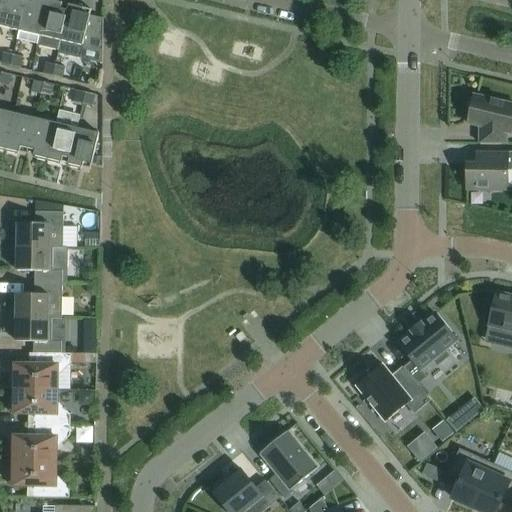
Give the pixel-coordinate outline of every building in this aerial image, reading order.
[(25,0),(3,0),(0,14),(0,25),(19,30),(25,0)] [(37,45),(47,0),(25,0),(19,30),(17,40),(37,45)] [(68,4),(60,3),(61,0),(60,0),(47,0),(37,45),(58,50),(69,5),(68,4)] [(91,10),(82,8),(82,5),(69,2),(68,4),(69,5),(58,50),(57,53),(79,58),(82,46),(102,50),(102,18),(89,15),(91,10)] [(128,20),(139,23),(142,12),(131,9),(128,20)] [(10,66),(13,55),(3,52),(0,64),(10,66)] [(13,55),(10,66),(19,69),(22,57),(13,55)] [(52,76),(55,64),(45,62),(42,74),(52,76)] [(55,64),(52,76),(61,78),(64,67),(55,64)] [(1,72),(0,76),(0,84),(8,86),(10,75),(1,72)] [(40,94),(43,82),(33,80),(31,92),(40,94)] [(43,82),(40,94),(50,96),(52,85),(43,82)] [(82,104),(85,92),(76,90),(73,102),(82,104)] [(85,92),(82,104),(92,106),(95,95),(85,92)] [(479,144),(506,144),(506,133),(510,134),(511,124),(511,104),(474,95),(473,99),(470,98),(468,100),(466,108),(467,110),(470,111),(467,124),(479,127),(479,144)] [(0,150),(4,151),(14,113),(0,109),(0,150)] [(69,158),(77,128),(76,128),(79,115),(59,111),(56,123),(46,161),(59,164),(60,162),(67,164),(69,158)] [(26,154),(35,118),(14,113),(4,151),(17,154),(18,152),(26,154)] [(46,161),(56,123),(35,118),(26,154),(34,156),(34,158),(46,161)] [(90,169),(91,163),(98,133),(77,128),(69,158),(67,164),(67,166),(80,169),(81,167),(90,169)] [(507,190),(508,168),(511,168),(511,154),(476,154),(476,164),(467,164),(466,190),(507,190)] [(14,247),(66,248),(66,247),(62,247),(63,212),(35,212),(35,223),(17,223),(17,237),(15,237),(14,247)] [(66,255),(66,248),(14,247),(14,257),(16,257),(16,271),(34,271),(34,283),(62,283),(62,255),(66,255)] [(61,318),(62,283),(34,283),(34,294),(16,294),(16,308),(14,308),(13,318),(61,318)] [(489,302),(486,314),(490,315),(488,325),(511,330),(511,296),(495,293),(493,303),(489,302)] [(412,360),(403,368),(417,386),(427,377),(421,369),(432,360),(437,366),(449,356),(444,350),(456,340),(434,313),(421,324),(420,323),(418,325),(418,326),(417,326),(414,329),(414,328),(414,329),(413,330),(413,329),(411,331),(411,332),(398,343),(412,360)] [(13,318),(13,328),(15,328),(15,341),(15,342),(33,342),(33,353),(35,353),(61,354),(61,342),(61,320),(61,319),(61,318),(13,318)] [(85,354),(67,354),(35,353),(35,365),(11,365),(11,379),(14,379),(14,389),(57,390),(57,377),(70,364),(70,363),(85,364),(85,354)] [(417,386),(403,368),(402,368),(402,367),(401,368),(401,369),(392,376),(391,375),(391,376),(382,365),(356,386),(385,422),(388,420),(387,420),(406,405),(414,414),(430,401),(417,386)] [(57,403),(57,390),(14,389),(14,399),(10,399),(10,413),(34,414),(34,425),(69,426),(70,416),(57,403)] [(474,399),(447,421),(455,431),(483,409),(474,399)] [(443,421),(431,430),(441,443),(453,433),(443,421)] [(69,436),(69,426),(34,425),(34,437),(10,437),(10,451),(13,450),(13,461),(56,462),(56,449),(69,436)] [(284,498),(293,491),(291,490),(317,469),(287,432),(260,453),(277,474),(269,480),(284,498)] [(459,449),(448,474),(460,479),(451,498),(472,507),(492,464),(459,449)] [(56,475),(56,462),(13,461),(13,471),(9,471),(9,485),(33,486),(33,497),(68,498),(69,488),(56,475)] [(441,469),(426,463),(422,474),(436,481),(441,469)] [(511,472),(492,464),(472,507),(482,511),(495,511),(502,498),(511,502),(511,472)] [(231,477),(212,492),(228,511),(244,511),(262,498),(269,506),(279,498),(265,480),(255,488),(240,469),(237,472),(231,477)] [(298,502),(289,510),(290,511),(301,511),(304,510),(298,502)]
